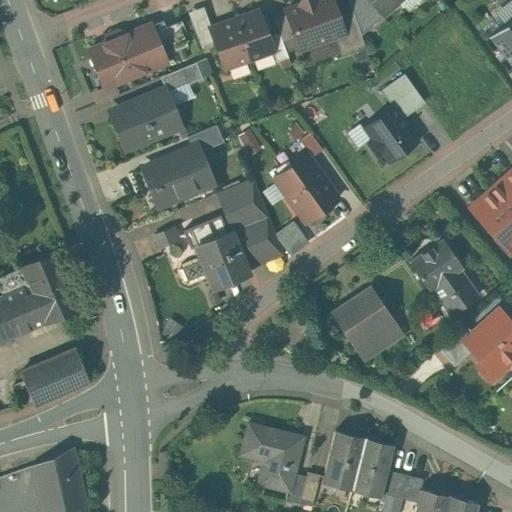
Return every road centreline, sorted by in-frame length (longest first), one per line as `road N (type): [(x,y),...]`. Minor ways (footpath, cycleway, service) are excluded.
road 1 (residential): [(236,376),(245,321),(278,279),(511,109)]
road 2 (secondary): [(132,400),(102,261),(21,34)]
road 3 (residential): [(236,376),(357,393),(511,476)]
road 4 (tertiary): [(0,443),(132,400)]
